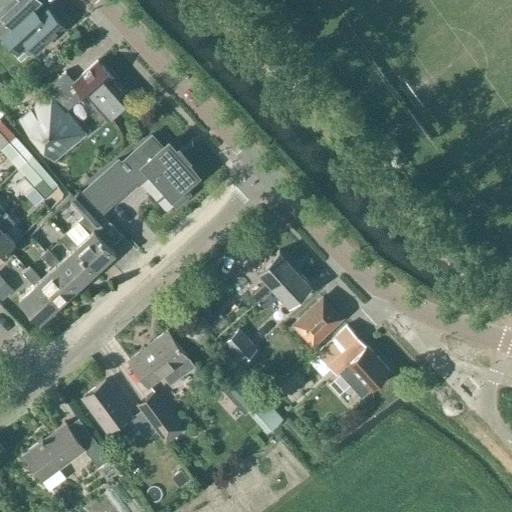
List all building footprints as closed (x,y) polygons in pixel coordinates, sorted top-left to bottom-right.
[(1,32),(6,37),(24,20),(20,16),(37,0),(0,0),(0,20),(5,16),(12,23),(1,32)] [(27,24),(24,20),(6,37),(25,58),(63,22),(47,6),(27,24)] [(51,91),(19,117),(53,158),(85,132),(69,113),(65,108),(67,106),(77,97),(83,92),(105,116),(115,107),(127,97),(111,79),(114,77),(97,59),(75,80),(66,71),(51,83),(48,86),(51,91)] [(0,76),(0,96),(10,86),(0,76)] [(0,147),(1,149),(9,141),(15,136),(5,125),(0,129),(0,147)] [(119,156),(82,189),(103,212),(136,182),(138,185),(148,175),(176,206),(191,193),(185,186),(201,172),(190,160),(191,158),(178,143),(176,145),(169,136),(161,142),(152,131),(121,159),(119,156)] [(15,136),(9,141),(1,149),(11,159),(25,147),(15,136)] [(24,174),(34,185),(48,173),(39,162),(33,155),(18,167),(24,174)] [(58,183),(48,173),(34,185),(44,196),(58,183)] [(74,194),(70,198),(85,214),(78,220),(89,232),(77,243),(75,246),(96,269),(98,271),(107,262),(105,260),(115,251),(94,229),(97,227),(96,226),(106,216),(103,212),(82,189),(81,188),(74,194)] [(0,253),(13,241),(4,231),(14,220),(7,213),(0,219),(0,253)] [(70,249),(59,260),(56,262),(79,288),(88,280),(86,277),(95,269),(98,271),(75,246),(77,243),(66,231),(59,237),(70,249)] [(79,288),(56,262),(59,260),(48,248),(41,254),(52,266),(40,277),(37,279),(58,303),(77,286),(79,288)] [(266,279),(252,292),(259,300),(295,266),(280,249),(258,269),(266,279)] [(39,320),(58,303),(37,279),(40,277),(29,265),(22,271),(33,283),(18,297),(39,320)] [(311,283),(295,266),(259,300),(265,306),(276,296),(273,293),(277,290),(289,303),(311,283)] [(212,272),(192,290),(204,302),(223,284),(212,272)] [(0,282),(0,298),(1,300),(9,292),(0,282)] [(323,297),(294,322),(311,341),(339,315),(323,297)] [(203,304),(194,312),(199,318),(209,310),(203,304)] [(318,351),(309,359),(323,374),(331,366),(337,371),(338,370),(361,395),(389,369),(346,321),(316,349),(318,351)] [(239,328),(224,342),(241,361),(257,347),(239,328)] [(168,329),(129,358),(149,384),(163,374),(170,383),(195,364),(179,342),(178,342),(168,329)] [(242,371),(222,388),(243,412),(247,409),(263,395),(242,371)] [(94,411),(95,410),(108,429),(130,412),(105,378),(82,395),(94,411)] [(147,434),(156,428),(160,434),(166,442),(183,429),(155,391),(137,404),(141,408),(132,415),(147,434)] [(263,395),(247,409),(267,431),(282,417),(263,395)] [(84,447),(98,465),(109,457),(91,434),(81,441),(66,421),(24,452),(44,477),(84,447)] [(109,457),(98,465),(106,476),(117,468),(109,457)] [(182,467),(172,475),(179,485),(189,477),(182,467)]
